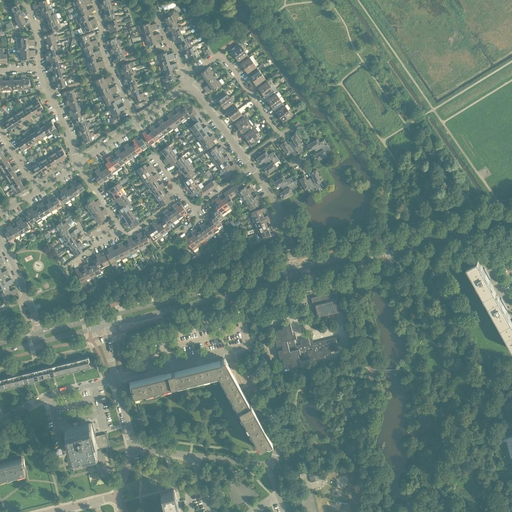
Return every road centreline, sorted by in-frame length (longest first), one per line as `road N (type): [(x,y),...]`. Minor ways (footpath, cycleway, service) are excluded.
road 1 (residential): [(269,465),(278,440),(230,351),(115,378)]
road 2 (tertiary): [(511,215),(295,269)]
road 3 (tertiary): [(297,278),(511,223)]
road 4 (tertiary): [(295,269),(101,318)]
road 5 (tertiary): [(106,325),(297,278)]
road 6 (residential): [(139,122),(105,60),(94,0)]
road 7 (residential): [(0,422),(48,395),(115,378)]
